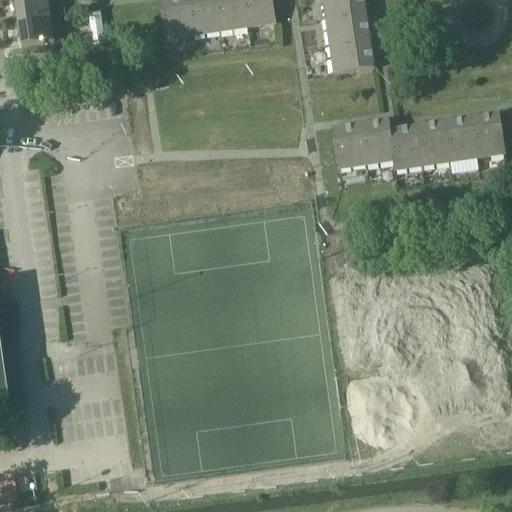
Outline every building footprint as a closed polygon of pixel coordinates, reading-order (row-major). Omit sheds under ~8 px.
[(65,11),(50,14),(47,0),(20,0),(14,1),(18,26),(51,20),(52,22),(62,21),(66,20),(65,11)] [(169,0),(159,1),(165,42),(194,38),(187,0),(169,0)] [(216,0),(187,0),(194,38),(221,34),(216,0)] [(249,30),(244,0),(216,0),(221,34),(249,30)] [(273,0),(244,0),(249,30),(277,26),(273,0)] [(366,15),(364,0),(322,0),(326,21),(366,15)] [(330,48),(370,42),(366,15),(326,21),(330,48)] [(62,21),(52,22),(51,20),(18,26),(22,50),(25,50),(26,58),(53,53),(52,45),(55,45),(56,47),(66,45),(62,21)] [(374,70),(370,42),(330,48),(334,76),(374,70)] [(507,157),(501,116),(473,120),(479,161),(507,157)] [(473,120),(446,125),(452,165),(479,161),(473,120)] [(391,123),(386,124),(362,127),(369,169),(395,165),(396,164),(391,133),(392,133),(391,123)] [(452,165),(446,125),(419,129),(425,169),(452,165)] [(340,173),(369,169),(362,127),(334,132),(340,173)] [(419,129),(392,133),(391,133),(396,164),(395,165),(397,173),(425,169),(419,129)] [(0,341),(20,338),(74,356),(182,340),(186,303),(166,157),(0,179),(0,341)]
